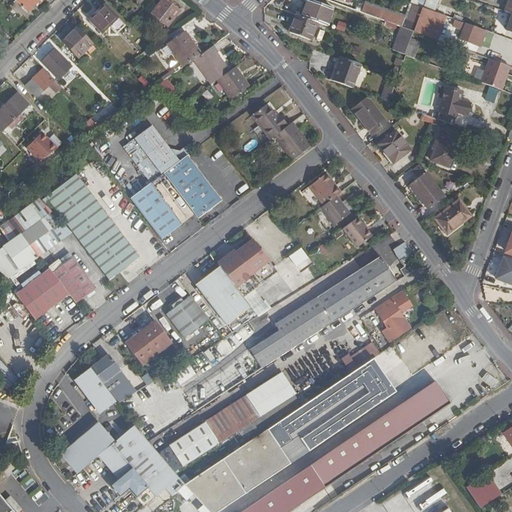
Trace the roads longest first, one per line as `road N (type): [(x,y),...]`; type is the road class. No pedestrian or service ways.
road 1 (residential): [(78,511),(44,471),(36,444),(36,398),(51,372),(338,139)]
road 2 (residential): [(335,511),(511,393)]
road 3 (residential): [(338,139),(462,297)]
road 4 (residential): [(234,21),(277,60),(338,139)]
road 5 (residential): [(511,161),(462,297)]
